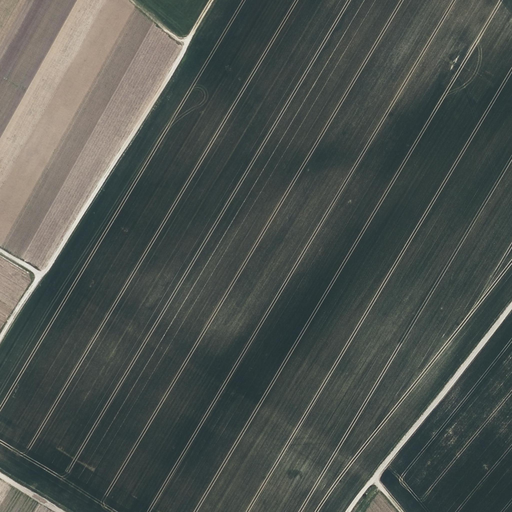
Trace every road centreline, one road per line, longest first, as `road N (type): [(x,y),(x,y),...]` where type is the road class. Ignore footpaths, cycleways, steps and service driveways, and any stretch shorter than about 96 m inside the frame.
road 1 (track): [(212,0),(0,340)]
road 2 (unclassified): [(372,476),(511,298)]
